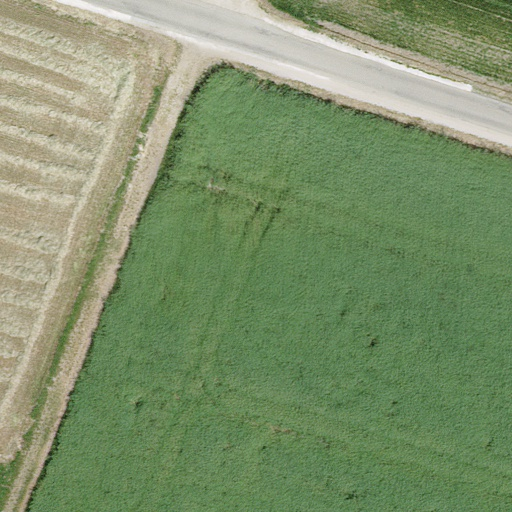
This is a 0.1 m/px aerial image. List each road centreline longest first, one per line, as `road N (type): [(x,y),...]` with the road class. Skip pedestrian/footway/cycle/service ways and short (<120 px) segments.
road 1 (track): [(216,0),(14,511)]
road 2 (unclassified): [(133,0),(511,118)]
